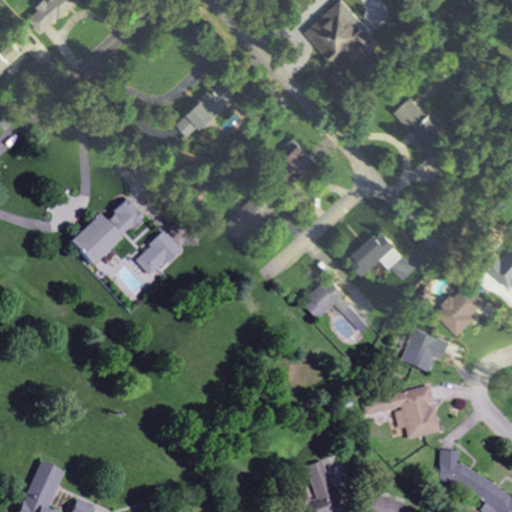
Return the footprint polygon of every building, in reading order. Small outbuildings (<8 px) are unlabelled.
[(37,34),(74,0),(43,0),(23,18),(37,34)] [(335,0),(301,31),(336,70),(372,37),(337,0),(335,0)] [(0,70),(17,54),(6,42),(0,48),(0,70)] [(183,113),(201,131),(238,94),(220,76),(183,113)] [(424,151),(442,135),(409,95),(390,110),(424,151)] [(316,162),(296,143),(276,162),(296,182),(316,162)] [(238,241),(276,203),(259,186),(221,224),(238,241)] [(60,244),(83,267),(136,216),(120,200),(97,222),(90,214),(60,244)] [(361,275),(392,243),(376,227),(345,259),(361,275)] [(130,257),(144,276),(175,253),(161,234),(130,257)] [(511,261),(486,253),(482,268),(511,277),(511,261)] [(311,321),(328,305),(347,325),(360,313),(325,276),(295,305),(311,321)] [(483,305),(462,283),(432,310),(453,332),(483,305)] [(395,363),(423,374),(431,355),(439,358),(447,340),(410,325),(395,363)] [(360,416),(390,412),(393,431),(399,430),(401,440),(432,435),(425,389),(357,400),(360,416)] [(511,511),(511,497),(450,463),(453,456),(443,450),(427,478),(487,511),(511,511)] [(294,511),(333,511),(319,462),(299,467),(305,487),(289,491),(294,511)] [(43,511),(58,472),(31,463),(14,511),(85,511),(87,508),(68,501),(64,511),(43,511)] [(406,511),(408,506),(365,495),(360,511),(406,511)]
